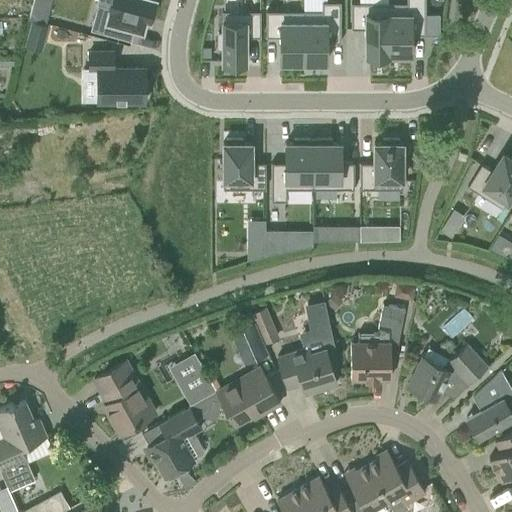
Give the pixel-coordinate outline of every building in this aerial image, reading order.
[(154,0),(111,0),(110,5),(98,2),(90,29),(131,40),(135,27),(142,29),(145,18),(149,19),(154,0)] [(439,12),(426,11),(425,0),(406,0),(406,2),(389,2),(388,53),(411,54),(411,35),(426,35),(439,35),(439,12)] [(341,42),(341,1),(321,1),(321,10),(303,10),(303,62),(326,62),(326,42),(341,42)] [(388,53),(389,2),(351,2),(351,28),(366,28),(366,53),(388,53)] [(33,5),(29,17),(45,22),(48,9),(33,5)] [(246,62),(246,36),(260,36),(261,10),(222,10),(222,32),(218,32),(218,47),(222,47),(222,62),(246,62)] [(303,62),(303,10),(266,10),(266,36),(281,36),(281,62),(303,62)] [(28,34),(44,38),(47,25),(32,21),(28,34)] [(203,57),(211,57),(211,46),(202,46),(203,57)] [(145,100),(145,66),(113,66),(113,50),(89,50),(89,69),(98,69),(97,100),(145,100)] [(266,162),(252,162),(252,141),(243,141),(243,138),(227,138),(227,141),(223,141),(223,188),(266,188),(266,162)] [(313,188),(313,138),(294,138),(294,141),(286,141),(286,162),(272,162),(272,200),(287,200),(287,188),(313,188)] [(340,162),(340,141),(332,141),(332,138),(313,138),(313,188),(354,188),(354,162),(340,162)] [(403,188),(403,141),(399,141),(399,138),(383,138),(383,141),(374,141),(374,162),(360,162),(360,188),(403,188)] [(503,207),(511,192),(511,155),(511,157),(503,152),(492,170),(481,163),(468,185),(503,207)] [(448,219),(442,229),(452,236),(458,225),(448,219)] [(376,239),(376,224),(360,225),(360,240),(376,239)] [(313,225),(313,241),(330,241),(330,225),(313,225)] [(279,229),(266,229),(266,254),(279,251),(279,229)] [(266,254),(266,239),(249,239),(249,260),(266,254)] [(335,310),(343,300),(334,292),(325,302),(335,310)] [(366,377),(366,381),(378,381),(378,377),(391,377),(391,344),(398,344),(405,307),(383,303),(377,332),(373,332),(373,341),(351,341),(351,377),(366,377)] [(266,305),(252,310),(265,341),(278,336),(266,305)] [(253,320),(238,327),(250,352),(265,345),(253,320)] [(442,365),(422,355),(408,384),(436,398),(450,369),(453,366),(468,383),(488,365),(467,342),(442,365)] [(312,391),(337,383),(325,346),(309,351),(308,346),(278,355),(288,388),(309,381),(312,391)] [(126,360),(94,377),(108,401),(104,403),(121,432),(152,414),(138,389),(142,388),(126,360)] [(219,390),(219,389),(216,390),(235,423),(259,410),(261,413),(281,402),(260,366),(240,377),(243,382),(221,395),(218,390),(219,390)] [(473,396),(480,409),(466,417),(478,438),(511,418),(511,388),(501,369),(473,396)] [(0,407),(0,427),(4,436),(0,437),(0,468),(9,489),(35,478),(21,446),(47,435),(39,418),(34,420),(25,399),(14,404),(12,402),(0,407)] [(194,459),(193,457),(205,450),(194,431),(201,427),(189,405),(159,422),(166,434),(147,444),(165,476),(194,459)] [(511,430),(495,440),(501,451),(489,457),(502,479),(511,473),(511,430)] [(388,451),(367,463),(387,497),(394,511),(398,511),(408,507),(405,502),(425,491),(407,460),(396,466),(388,451)] [(366,509),(387,497),(367,463),(346,475),(366,509)] [(319,475),(298,487),(312,511),(353,511),(342,492),(332,498),(319,475)] [(312,511),(298,487),(277,499),(284,511),(312,511)]
